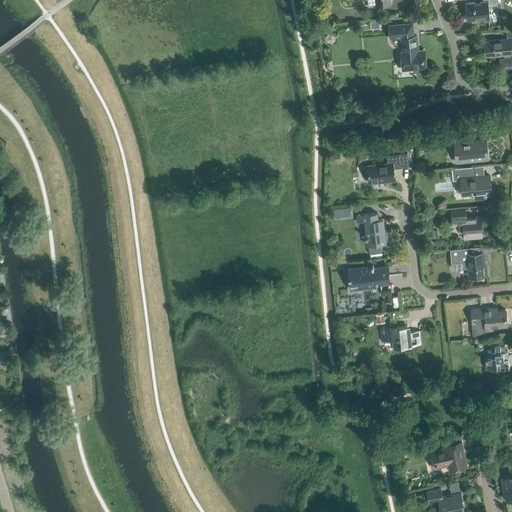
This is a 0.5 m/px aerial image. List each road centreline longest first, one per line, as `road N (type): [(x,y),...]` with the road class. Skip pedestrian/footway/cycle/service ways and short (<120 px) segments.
road 1 (residential): [(511,286),(422,291),(407,210)]
road 2 (residential): [(435,0),(462,85),(505,83)]
